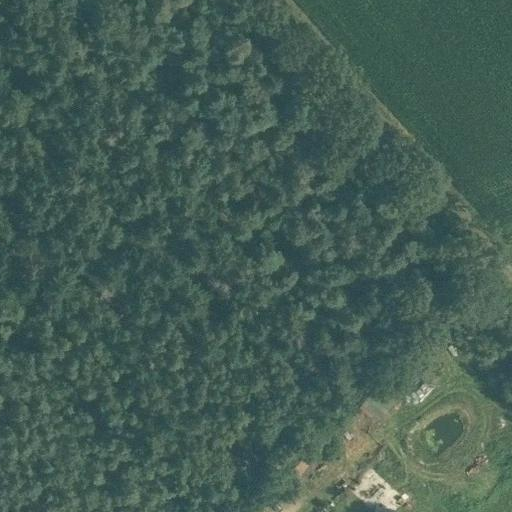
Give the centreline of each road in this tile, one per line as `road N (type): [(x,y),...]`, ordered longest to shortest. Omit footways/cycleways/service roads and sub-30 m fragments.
road 1 (track): [(511,274),(455,189),(284,0)]
road 2 (track): [(502,263),(286,511)]
